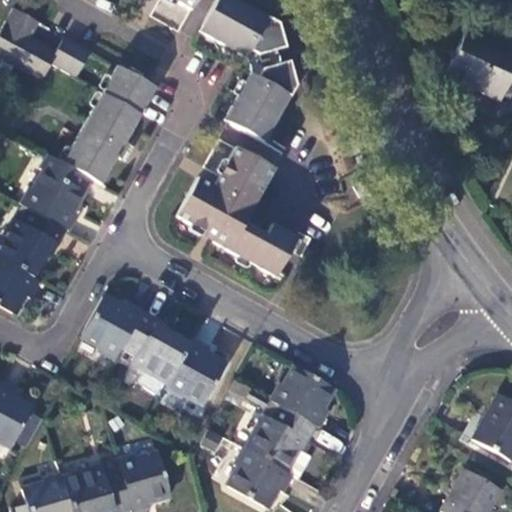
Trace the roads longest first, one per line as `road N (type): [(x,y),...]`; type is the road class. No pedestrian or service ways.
road 1 (residential): [(115,244),(198,76),(64,0)]
road 2 (residential): [(394,396),(115,244)]
road 3 (tertiary): [(358,0),(383,120),(460,248)]
road 4 (residential): [(115,244),(44,339),(26,348),(0,335)]
road 5 (residential): [(394,396),(338,511)]
road 6 (residential): [(460,248),(411,363)]
